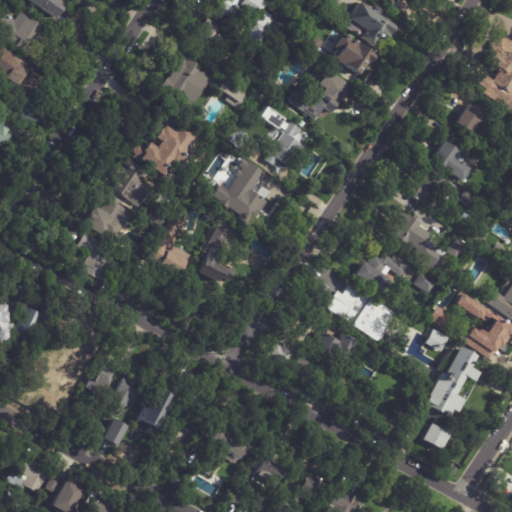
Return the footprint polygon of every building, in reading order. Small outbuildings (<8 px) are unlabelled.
[(65,0),(52,20),(21,0),(65,0)] [(255,18),(239,7),(230,21),(212,9),(218,0),(258,0),(264,4),(255,18)] [(290,0),(282,12),(270,4),(273,0),(290,0)] [(392,28),(383,41),(376,37),(369,47),(340,27),(357,3),(392,28)] [(44,30),(25,57),(0,39),(0,16),(2,14),(13,21),(19,13),(44,30)] [(225,32),(222,36),(229,41),(222,51),(215,46),(206,60),(187,47),(192,38),(194,39),(202,27),(200,26),(205,19),(225,32)] [(267,31),(258,44),(247,37),(246,38),(232,29),(235,25),(249,34),(256,23),(267,31)] [(313,58),(300,49),(309,34),(323,43),(313,58)] [(511,104),(509,109),(502,104),(501,107),(498,105),(498,104),(480,91),(483,88),(476,83),(483,74),(491,79),(496,71),(493,69),(495,67),(484,60),(491,50),(489,48),(490,47),(488,46),(493,38),(495,39),(496,37),(499,39),(502,34),(511,41),(511,104)] [(366,65),(364,63),(355,76),(331,58),(336,51),(330,48),(339,35),(349,42),(350,41),(352,43),(354,45),(355,44),(372,56),(366,65)] [(255,48),(247,60),(237,53),(245,41),(255,48)] [(22,70),(25,72),(16,88),(0,78),(0,48),(26,64),(22,70)] [(209,76),(186,111),(157,91),(166,78),(167,79),(173,70),(172,69),(180,56),(209,76)] [(348,87),(330,114),(322,108),(313,121),(286,102),(293,92),(304,101),(315,85),(307,79),(316,65),(348,87)] [(222,101),(225,97),(215,90),(224,77),(245,92),(234,109),(222,101)] [(9,122),(9,132),(29,132),(29,146),(0,146),(0,102),(29,102),(29,115),(41,115),(41,122),(9,122)] [(156,125),(142,116),(151,103),(164,112),(156,125)] [(481,115),(476,121),(477,122),(468,135),(454,124),(467,105),(481,115)] [(275,161),(270,167),(262,161),(267,155),(263,152),(269,144),(272,146),(283,132),(277,128),(275,130),(257,118),(264,108),(282,120),(281,122),(286,126),(288,123),(299,131),(296,136),(293,134),(290,138),(302,147),(287,169),(275,161)] [(189,139),(190,141),(191,144),(191,149),(190,153),(188,155),(184,159),(169,167),(167,166),(160,176),(130,154),(131,152),(130,151),(129,148),(131,145),(135,144),(140,147),(145,141),(152,146),(156,140),(151,136),(158,126),(159,127),(161,124),(170,131),(177,120),(182,124),(184,122),(189,126),(188,128),(194,132),(189,139)] [(247,137),(238,151),(223,141),(232,127),(247,137)] [(470,148),(459,164),(471,173),(463,185),(429,162),(442,143),(448,147),(455,138),(470,148)] [(262,173),(249,193),(265,203),(253,221),(249,219),(245,226),(235,220),(237,216),(225,209),(225,210),(216,204),(217,202),(210,198),(217,186),(225,191),(234,177),(232,176),(236,170),(238,172),(240,169),(236,166),(240,160),(262,173)] [(142,171),(138,176),(149,183),(147,188),(149,189),(135,210),(108,191),(110,188),(109,187),(115,178),(111,175),(118,164),(123,167),(127,161),(142,171)] [(434,202),(431,199),(426,208),(407,196),(413,187),(416,189),(417,187),(420,188),(423,182),(421,181),(425,174),(430,177),(431,176),(445,184),(434,202)] [(459,201),(464,191),(476,199),(470,208),(459,201)] [(130,220),(126,217),(123,221),(127,224),(122,232),(125,234),(118,244),(105,235),(104,236),(84,224),(85,222),(81,220),(88,208),(93,211),(95,206),(99,209),(107,195),(134,212),(130,220)] [(145,219),(150,210),(163,219),(158,228),(145,219)] [(404,217),(405,216),(419,226),(417,228),(428,235),(424,241),(444,255),(441,259),(443,260),(434,273),(425,267),(424,269),(419,266),(420,263),(412,258),(417,251),(405,243),(403,245),(386,233),(399,213),(404,217)] [(171,247),(188,257),(175,279),(144,260),(157,238),(158,238),(170,218),(179,223),(178,225),(182,228),(171,247)] [(226,237),(212,263),(230,272),(225,283),(217,279),(214,285),(194,274),(201,260),(198,259),(212,230),(226,237)] [(82,234),(115,253),(98,283),(80,272),(84,266),(81,265),(87,255),(74,247),(82,234)] [(463,245),(454,259),(445,253),(454,240),(463,245)] [(501,254),(499,258),(490,253),(493,248),(501,254)] [(381,255),(405,269),(394,286),(387,281),(378,295),(351,278),(360,263),(364,266),(372,253),(379,258),(381,255)] [(420,274),(438,286),(429,297),(412,285),(420,274)] [(392,315),(374,344),(323,310),(331,299),(330,298),(333,293),(339,297),(347,285),(392,315)] [(511,323),(510,325),(486,309),(494,298),(502,304),(511,288),(511,323)] [(39,315),(28,335),(12,328),(12,332),(2,332),(2,335),(0,337),(0,296),(5,297),(4,306),(3,306),(3,322),(14,323),(24,306),(39,315)] [(506,325),(493,345),(487,341),(483,346),(476,341),(484,329),(479,325),(482,320),(479,318),(484,310),(506,325)] [(439,353),(423,345),(431,330),(447,339),(439,353)] [(354,343),(342,367),(327,359),(326,362),(306,352),(310,345),(313,347),(319,335),(335,343),(339,335),(354,343)] [(90,353),(78,375),(66,369),(61,379),(53,374),(70,342),(90,353)] [(265,358),(273,343),(292,354),(284,368),(265,358)] [(471,385),(462,380),(452,399),(461,403),(454,415),(449,413),(445,419),(443,418),(442,419),(421,408),(423,405),(422,405),(425,399),(424,399),(436,375),(441,378),(456,349),(474,358),(468,371),(476,375),(471,385)] [(333,394),(335,389),(328,386),(326,390),(314,384),(316,379),(307,375),(305,379),(291,372),(300,354),(357,384),(348,402),(333,394)] [(108,368),(113,371),(109,378),(111,379),(106,388),(93,381),(92,383),(86,379),(98,357),(105,361),(104,364),(109,366),(108,368)] [(137,378),(136,380),(141,382),(130,403),(126,401),(120,413),(106,406),(123,375),(126,376),(128,373),(137,378)] [(180,388),(163,422),(140,410),(151,388),(164,394),(170,383),(180,388)] [(197,410),(189,426),(168,416),(176,400),(197,410)] [(100,410),(93,420),(85,415),(92,405),(100,410)] [(113,446),(98,438),(110,418),(125,426),(113,446)] [(178,425),(172,437),(160,431),(167,418),(178,425)] [(250,440),(241,456),(239,455),(234,464),(203,446),(218,422),(250,440)] [(447,437),(438,453),(419,442),(428,426),(447,437)] [(0,441),(11,448),(1,467),(0,466),(0,441)] [(49,470),(36,493),(24,486),(22,490),(5,481),(8,474),(7,473),(14,461),(15,461),(20,453),(49,470)] [(208,476),(197,470),(205,453),(217,459),(208,476)] [(275,460),(274,463),(283,468),(273,487),(251,475),(262,456),(268,459),(269,457),(275,460)] [(65,478),(65,479),(82,488),(68,511),(54,511),(56,510),(48,506),(54,494),(51,492),(49,495),(44,493),(46,489),(43,488),(52,471),(65,478)] [(292,500),(302,479),(301,479),(305,473),(322,482),(316,494),(317,494),(313,502),(304,497),(300,505),(292,500)] [(173,477),(182,483),(179,489),(170,483),(173,477)] [(98,492),(97,493),(107,499),(106,501),(126,511),(87,511),(85,511),(88,505),(84,502),(91,489),(98,492)] [(258,498),(263,489),(270,492),(265,501),(258,498)] [(243,508),(230,501),(236,491),(249,498),(243,508)] [(347,496),(349,492),(355,496),(353,499),(359,502),(353,511),(324,511),(334,494),(337,496),(339,491),(347,496)] [(25,511),(3,500),(8,492),(30,504),(25,511)] [(289,511),(272,511),(277,502),(291,509),(289,511)]
